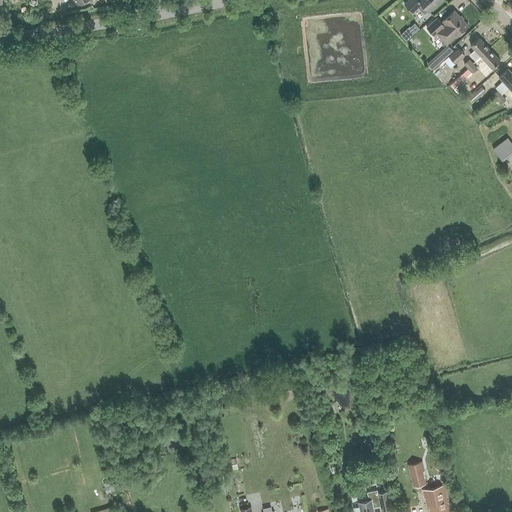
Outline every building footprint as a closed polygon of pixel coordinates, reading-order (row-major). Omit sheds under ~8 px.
[(428,11),(440,0),(420,0),(419,1),(417,0),(409,0),(405,4),(413,13),(422,5),(428,11)] [(446,44),(456,36),(456,37),(468,26),(454,10),(442,21),(443,21),(441,23),(437,17),(426,28),(435,37),(438,34),(446,44)] [(407,40),(421,27),(415,21),(401,34),(407,40)] [(476,60),(480,56),(489,48),(479,38),(470,45),(474,50),(471,52),(470,54),(476,60)] [(427,64),(432,70),(453,51),(447,45),(430,61),(427,64)] [(458,48),(448,57),(455,64),(465,55),(458,48)] [(489,48),(480,56),(491,68),(500,60),(489,48)] [(468,69),(473,64),(469,59),(463,64),(468,69)] [(472,73),(477,68),(473,64),(468,69),(471,72),(472,73)] [(468,69),(450,85),(453,88),(471,72),(468,69)] [(499,77),(509,88),(511,85),(511,73),(508,69),(499,77)] [(485,86),(472,92),(475,100),(488,93),(485,86)] [(495,99),(501,94),(498,90),(492,95),(495,99)] [(501,94),(495,99),(501,104),(506,100),(501,94)] [(502,158),(511,151),(511,140),(509,136),(494,147),(502,158)] [(284,390),(288,399),(296,396),(292,387),(284,390)] [(413,487),(426,484),(423,471),(425,471),(422,461),(408,465),(413,487)] [(107,492),(116,490),(114,480),(105,481),(107,492)] [(441,511),(450,510),(444,484),(423,489),(425,501),(429,500),(432,511),(435,510),(435,511),(441,511)] [(368,499),(357,501),(359,511),(373,511),(373,508),(379,506),(378,503),(379,503),(380,511),(381,511),(391,510),(387,491),(383,492),(378,493),(377,490),(367,492),(368,499)]
